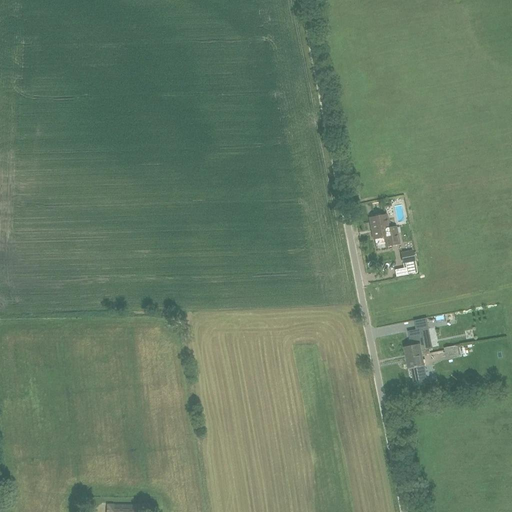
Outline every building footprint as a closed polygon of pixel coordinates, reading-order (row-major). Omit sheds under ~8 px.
[(381,216),(380,215),(379,215),(378,215),(377,215),(376,215),(376,216),(375,216),(375,217),(370,218),(374,239),(375,247),(386,245),(386,246),(399,244),(396,227),(388,228),(388,227),(390,226),(389,221),(387,220),(386,215),(381,216)] [(417,273),(413,250),(400,253),(402,265),(405,264),(407,275),(417,273)] [(428,324),(440,322),(438,315),(427,317),(428,324)] [(421,329),(408,332),(411,346),(404,348),(406,359),(422,356),(422,355),(430,354),(429,349),(425,350),(421,331),(421,329)] [(462,357),(460,345),(444,348),(446,360),(462,357)] [(422,356),(406,359),(408,369),(409,369),(410,378),(412,377),(414,384),(427,382),(424,366),(422,356)]
